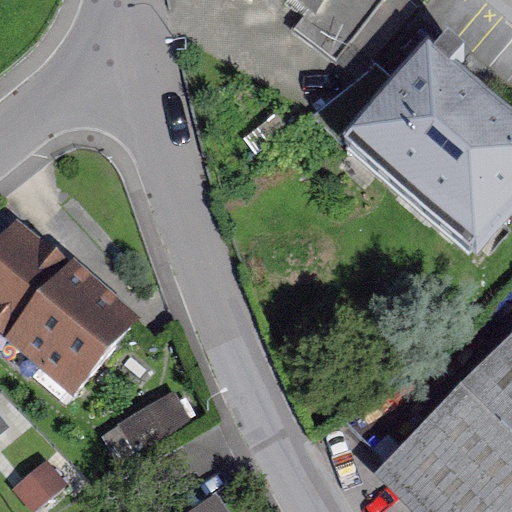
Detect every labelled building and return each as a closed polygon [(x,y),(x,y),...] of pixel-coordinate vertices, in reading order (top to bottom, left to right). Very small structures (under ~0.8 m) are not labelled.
[(336,0),(239,0),(251,9),(258,0),(295,0),(321,20),(336,0)] [(467,272),(511,220),(511,125),(422,49),(331,156),(467,272)] [(0,326),(96,408),(162,330),(37,225),(0,268),(0,326)] [(511,511),(511,344),(374,484),(402,511),(511,511)] [(0,400),(0,449),(3,453),(27,434),(0,400)]
